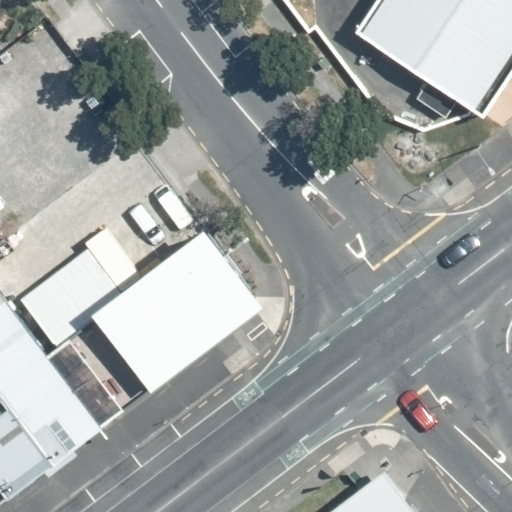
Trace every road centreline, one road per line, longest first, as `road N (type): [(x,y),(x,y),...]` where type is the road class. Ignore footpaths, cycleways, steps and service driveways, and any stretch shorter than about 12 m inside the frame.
road 1 (residential): [(155,0),(371,269),(403,326)]
road 2 (tertiary): [(156,511),(403,326)]
road 3 (residential): [(403,326),(430,384),(511,476)]
road 4 (tertiary): [(403,326),(511,243)]
